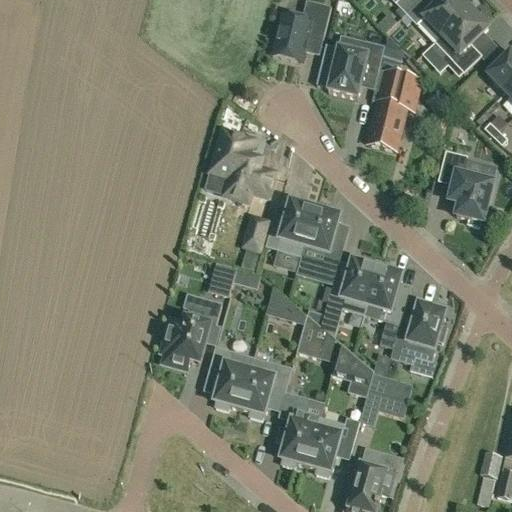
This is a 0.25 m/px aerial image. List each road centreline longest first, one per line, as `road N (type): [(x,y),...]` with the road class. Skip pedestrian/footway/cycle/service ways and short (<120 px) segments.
road 1 (residential): [(511,328),(350,186),(283,108)]
road 2 (residential): [(134,511),(165,406),(285,511)]
